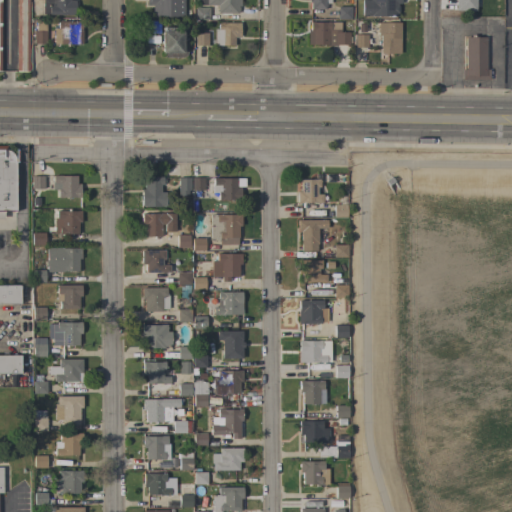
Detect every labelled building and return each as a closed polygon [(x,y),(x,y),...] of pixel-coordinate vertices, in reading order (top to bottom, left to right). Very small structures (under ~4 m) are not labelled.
[(28,0),(28,72),(16,72),(16,0),(28,0)] [(75,0),(75,15),(48,15),(48,14),(42,14),(42,0),(75,0)] [(184,0),(184,17),(152,17),(152,5),(146,5),(146,0),(184,0)] [(240,0),(240,6),(237,6),(238,7),(238,11),(237,12),(237,13),(217,13),(217,20),(195,20),(195,8),(209,8),(209,6),(200,6),(200,0),(240,0)] [(330,0),(330,4),(325,4),(325,9),(310,9),(310,2),(309,2),(309,0),(330,0)] [(400,0),(400,3),(397,3),(397,5),(398,5),(397,12),(397,15),(393,15),(393,16),(390,16),(390,15),(361,15),(361,0),(400,0)] [(475,0),(475,11),(455,10),(455,0),(475,0)] [(351,7),(351,19),(337,19),(337,7),(351,7)] [(53,28),(57,28),(57,21),(61,21),(74,22),(74,21),(81,21),(81,30),(82,30),(81,44),(53,44),(53,28)] [(159,21),(159,33),(145,33),(145,21),(159,21)] [(45,31),(45,44),(31,44),(31,35),(33,35),(33,31),(36,31),(36,22),(45,22),(45,31)] [(310,31),(310,22),(340,22),(340,32),(349,32),(348,45),(336,45),(336,46),(327,46),(327,45),(307,45),(308,31),(310,31)] [(400,54),(380,54),(380,35),(377,35),(377,22),(400,22),(400,54)] [(239,23),(239,37),(234,37),(234,46),(213,46),(213,29),(218,29),(218,23),(239,23)] [(161,31),(161,27),(174,27),(174,31),(181,31),(181,53),(160,53),(160,31),(161,31)] [(207,46),(194,46),(194,33),(207,33),(207,46)] [(367,47),(355,47),(355,45),(353,45),(353,34),(355,34),(355,35),(367,35),(367,47)] [(485,69),(489,69),(489,80),(461,79),(461,70),(465,70),(465,37),(486,37),(485,69)] [(0,146),(5,146),(5,149),(7,150),(10,152),(14,156),(15,211),(2,212),(3,218),(0,218),(0,146)] [(43,189),(31,189),(31,177),(43,176),(43,189)] [(76,176),(76,184),(80,184),(80,198),(57,198),(57,190),(52,190),(52,183),(52,176),(76,176)] [(160,192),(165,192),(165,207),(141,207),(141,201),(139,200),(139,196),(141,194),(141,189),(143,189),(143,177),(162,177),(162,179),(164,179),(164,182),(162,182),(162,185),(160,185),(160,192)] [(189,178),(190,190),(187,190),(187,196),(177,196),(177,178),(189,178)] [(203,178),(203,190),(191,190),(191,178),(203,178)] [(244,178),(244,187),(239,187),(240,200),(217,200),(217,193),(212,193),(212,185),(212,178),(244,178)] [(314,180),(314,179),(319,179),(319,187),(316,187),(316,194),(322,194),(322,203),(315,203),(315,202),(302,203),(297,203),(296,192),(299,192),(299,180),(314,180)] [(346,205),(346,217),(333,217),(333,205),(346,205)] [(65,234),(65,235),(58,235),(58,234),(54,234),(54,218),(55,218),(55,211),(80,211),(80,223),(77,223),(77,234),(65,234)] [(160,237),(156,237),(156,239),(154,239),(154,237),(143,237),(143,225),(140,225),(140,214),(165,214),(165,222),(160,222),(160,237)] [(240,214),(240,226),(237,226),(238,238),(237,238),(237,245),(218,245),(218,240),(214,240),(214,239),(210,239),(209,215),(240,214)] [(326,220),(326,229),(317,229),(317,244),(316,244),(316,251),(300,251),(300,232),(297,232),(297,220),(326,220)] [(44,233),(44,245),(31,245),(31,233),(44,233)] [(176,247),(176,235),(189,235),(189,247),(176,247)] [(204,238),(204,240),(206,240),(206,249),(204,249),(204,251),(191,251),(191,238),(204,238)] [(346,245),(346,257),(333,257),(333,245),(346,245)] [(80,248),(80,259),(77,259),(77,271),(62,271),(62,272),(46,272),(46,266),(45,266),(45,261),(46,261),(46,248),(80,248)] [(164,250),(164,259),(161,259),(162,265),(169,265),(169,273),(145,273),(145,265),(141,265),(140,251),(164,250)] [(240,253),(241,265),(237,265),(238,277),(228,277),(228,282),(221,282),(221,277),(210,277),(210,261),(216,261),(216,253),(240,253)] [(320,260),(320,269),(318,269),(318,275),(325,275),(325,282),(301,282),(301,274),(297,274),(297,260),(320,260)] [(44,270),(44,283),(32,283),(31,270),(44,270)] [(190,272),(190,285),(176,285),(176,272),(190,272)] [(204,277),(204,290),(192,290),(192,277),(204,277)] [(80,285),(80,297),(78,297),(78,309),(59,309),(59,301),(56,302),(56,294),(56,285),(80,285)] [(347,285),(347,297),(333,297),(333,285),(347,285)] [(0,286),(18,286),(19,297),(20,297),(20,303),(19,303),(19,304),(0,304),(0,286)] [(166,288),(166,295),(168,295),(168,309),(161,309),(161,312),(144,312),(144,299),(141,299),(141,288),(166,288)] [(213,315),(212,307),(217,307),(216,292),(240,292),(240,315),(213,315)] [(322,300),(322,308),(326,308),(326,322),(319,322),(319,324),(297,324),(297,311),(298,311),(298,300),(322,300)] [(32,320),(32,308),(44,307),(45,319),(32,320)] [(189,310),(189,322),(177,322),(177,310),(189,310)] [(191,316),(205,316),(205,328),(191,329),(191,316)] [(47,324),(56,324),(56,323),(80,322),(80,334),(78,334),(78,346),(52,346),(52,339),(47,339),(47,324)] [(166,325),(166,332),(170,332),(170,346),(166,348),(144,348),(144,336),(141,336),(141,325),(166,325)] [(346,325),(346,337),(334,338),(334,326),(346,325)] [(241,331),(241,340),(240,340),(240,342),(243,342),(243,348),(240,348),(240,350),(241,350),(241,359),(221,359),(221,340),(216,340),(216,331),(241,331)] [(45,338),(45,357),(32,357),(32,338),(45,338)] [(329,341),(330,362),(325,362),(325,363),(306,363),(306,366),(303,366),(303,363),(298,363),(298,341),(329,341)] [(190,346),(190,359),(177,359),(177,347),(190,346)] [(0,355),(19,355),(19,357),(20,357),(20,365),(19,365),(19,374),(0,374),(0,355)] [(205,355),(205,368),(192,368),(192,355),(205,355)] [(81,360),(81,373),(77,373),(77,382),(67,382),(67,383),(65,383),(65,382),(53,382),(53,375),(48,375),(48,367),(58,367),(58,360),(81,360)] [(173,383),(145,383),(145,375),(142,375),(141,362),(164,361),(164,368),(173,368),(173,383)] [(189,374),(178,374),(178,362),(183,362),(185,361),(189,362),(189,374)] [(347,366),(347,378),(334,378),(334,366),(347,366)] [(241,370),(241,381),(238,381),(238,394),(230,394),(230,395),(225,395),(225,393),(224,393),(224,394),(212,394),(212,377),(216,377),(216,370),(241,370)] [(322,380),(322,388),(323,388),(323,404),(301,404),(301,392),(298,392),(298,380),(322,380)] [(46,381),(46,393),(32,394),(32,381),(46,381)] [(206,394),(205,394),(205,396),(206,395),(207,405),(205,405),(205,406),(193,406),(193,395),(191,395),(191,383),(199,381),(206,382),(206,394)] [(190,384),(190,396),(178,396),(178,384),(190,384)] [(81,396),(81,408),(79,408),(79,425),(62,425),(61,420),(55,420),(55,404),(56,404),(56,396),(81,396)] [(144,410),(142,410),(142,399),(179,399),(179,407),(171,407),(171,422),(166,423),(161,423),(161,422),(145,422),(144,410)] [(347,405),(347,418),(334,418),(334,405),(347,405)] [(241,409),(241,421),(239,421),(239,438),(231,438),(231,433),(228,433),(228,437),(224,437),(224,436),(210,436),(210,417),(217,417),(217,409),(241,409)] [(45,411),(45,418),(46,418),(46,431),(32,431),(32,418),(33,418),(33,411),(45,411)] [(185,420),(185,421),(190,421),(190,432),(185,432),(185,433),(173,433),(173,421),(185,420)] [(321,420),(321,428),(327,428),(327,437),(328,437),(328,442),(326,442),(326,443),(317,443),(317,442),(302,442),(302,435),(298,435),(298,421),(321,420)] [(54,455),(54,453),(52,454),(52,451),(54,451),(54,434),(81,433),(81,447),(78,447),(78,455),(54,455)] [(206,433),(206,445),(193,445),(193,433),(206,433)] [(167,436),(167,444),(168,444),(168,459),(145,459),(145,448),(142,448),(142,436),(167,436)] [(334,446),(335,436),(347,436),(347,457),(317,457),(317,446),(334,446)] [(242,448),(242,462),(238,462),(238,470),(212,470),(212,464),(210,464),(210,454),(218,454),(218,448),(242,448)] [(191,453),(191,470),(179,470),(179,459),(176,459),(176,453),(191,453)] [(46,455),(46,468),(33,468),(33,455),(46,455)] [(323,461),(323,469),(327,469),(327,484),(317,484),(317,487),(315,487),(315,484),(309,484),(309,485),(306,485),(306,484),(301,484),(301,483),(301,480),(301,478),(301,473),(298,473),(298,467),(298,464),(298,461),(323,461)] [(82,470),(82,482),(79,482),(79,493),(60,494),(60,495),(59,495),(59,494),(55,494),(54,478),(57,478),(57,471),(82,470)] [(206,472),(206,484),(192,484),(192,472),(206,472)] [(165,473),(165,477),(174,477),(175,492),(170,492),(170,495),(162,495),(147,495),(146,487),(143,487),(143,473),(165,473)] [(347,498),(335,498),(335,486),(347,486),(347,498)] [(242,487),(242,499),(239,499),(239,511),(234,511),(231,511),(230,511),(227,511),(221,511),(212,511),(212,506),(211,506),(211,496),(211,495),(217,495),(217,487),(242,487)] [(46,493),(46,505),(33,505),(33,493),(46,493)] [(179,495),(192,495),(192,507),(179,507),(179,495)]
